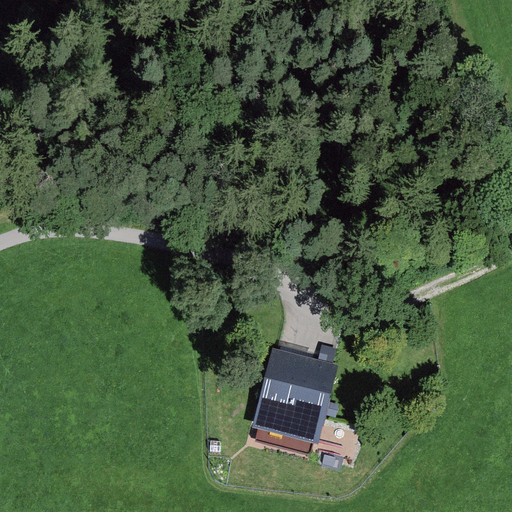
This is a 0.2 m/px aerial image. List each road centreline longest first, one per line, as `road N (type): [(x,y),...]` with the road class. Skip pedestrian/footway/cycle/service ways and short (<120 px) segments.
road 1 (residential): [(335,306),(221,246),(146,230),(25,230),(0,244)]
road 2 (track): [(511,247),(419,296),(335,306)]
